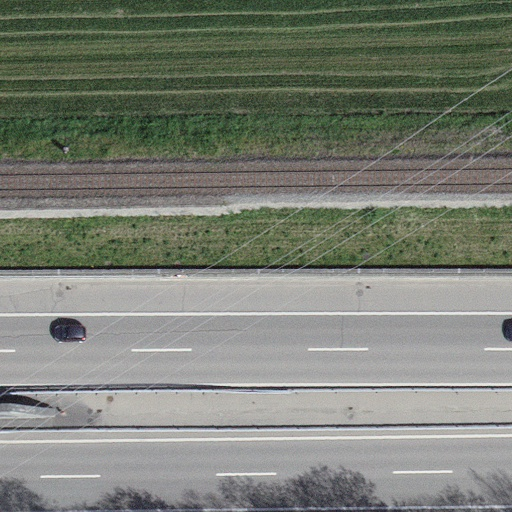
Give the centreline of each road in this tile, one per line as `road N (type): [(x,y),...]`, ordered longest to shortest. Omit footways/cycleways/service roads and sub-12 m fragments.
road 1 (motorway): [(0,479),(511,471)]
road 2 (motorway): [(511,351),(0,351)]
